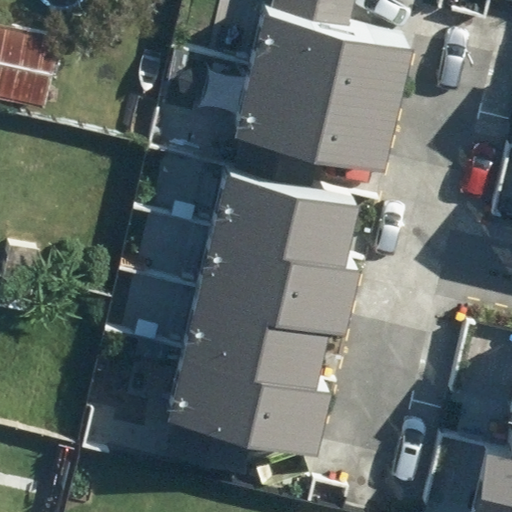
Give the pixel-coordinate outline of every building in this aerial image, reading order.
[(262,0),(234,107),(384,146),(418,15),(358,0),(262,0)] [(58,30),(0,16),(0,97),(41,106),(58,30)] [(201,116),(215,49),(182,42),(167,109),(201,116)] [(171,391),(161,433),(236,451),(247,408),(314,424),(356,250),(342,242),(357,179),(220,146),(161,389),(171,391)] [(475,489),(511,497),(511,354),(508,372),(511,373),(511,433),(489,428),(475,489)]
